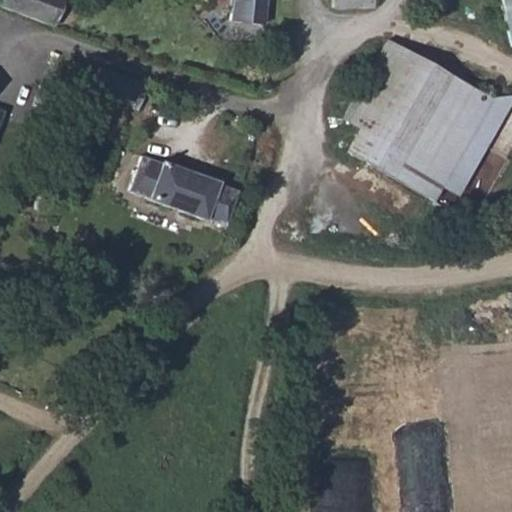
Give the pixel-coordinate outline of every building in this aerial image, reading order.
[(0,0),(0,3),(34,16),(38,0),(0,0)] [(51,0),(38,0),(34,16),(44,20),(51,0)] [(218,0),(217,13),(246,14),(247,0),(218,0)] [(511,0),(489,0),(496,26),(511,21),(511,0)] [(511,21),(496,26),(499,44),(511,41),(511,21)] [(473,86),(388,38),(345,114),(365,125),(347,158),(418,197),(428,180),(440,187),(494,90),(476,80),(473,86)] [(119,97),(128,71),(83,55),(73,81),(119,97)] [(200,172),(141,151),(127,188),(186,210),(200,172)]
